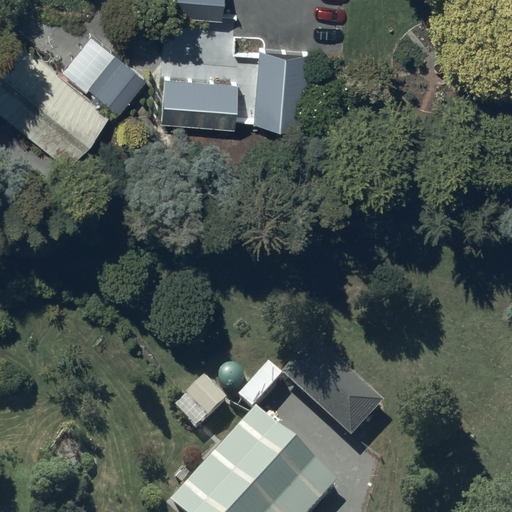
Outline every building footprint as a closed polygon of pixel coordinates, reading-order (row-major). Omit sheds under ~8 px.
[(174,0),(175,19),(221,20),(221,0),(174,0)] [(108,114),(3,28),(0,32),(0,112),(59,161),(79,137),(85,142),(108,114)] [(146,77),(91,37),(65,72),(120,112),(146,77)] [(309,51),(258,48),(253,122),(305,125),(309,51)] [(236,65),(162,62),(160,123),(235,125),(236,65)] [(178,497),(170,506),(177,511),(314,511),(339,486),(324,472),(357,438),(289,373),(255,409),(258,412),(246,424),(243,421),(226,439),(230,442),(225,448),(222,445),(201,467),(204,470),(197,478),(194,475),(190,478),(182,470),(175,477),(183,485),(175,494),(178,497)] [(206,381),(175,410),(196,432),(227,403),(206,381)]
